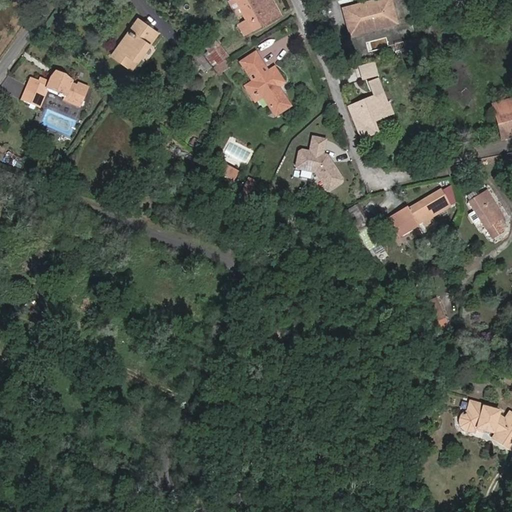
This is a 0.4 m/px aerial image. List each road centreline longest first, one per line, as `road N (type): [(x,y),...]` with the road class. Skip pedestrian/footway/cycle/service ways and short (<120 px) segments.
road 1 (residential): [(213,511),(161,492),(238,271),(0,176)]
road 2 (residential): [(294,0),(373,188),(426,174)]
